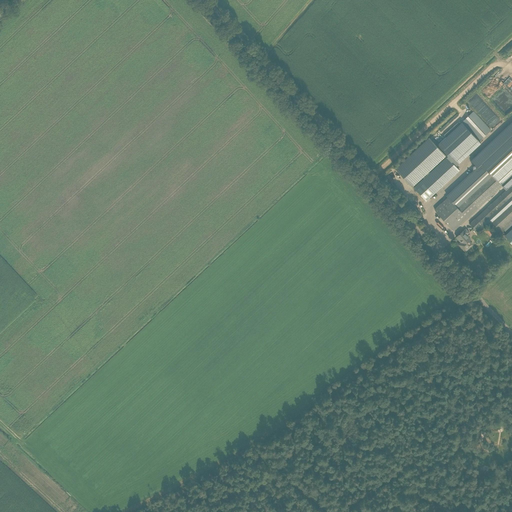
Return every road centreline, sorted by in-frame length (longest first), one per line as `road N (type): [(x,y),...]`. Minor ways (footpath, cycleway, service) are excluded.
road 1 (unclassified): [(511,333),(205,0)]
road 2 (track): [(249,447),(475,294)]
road 3 (track): [(388,476),(511,384)]
road 4 (track): [(126,511),(249,447)]
